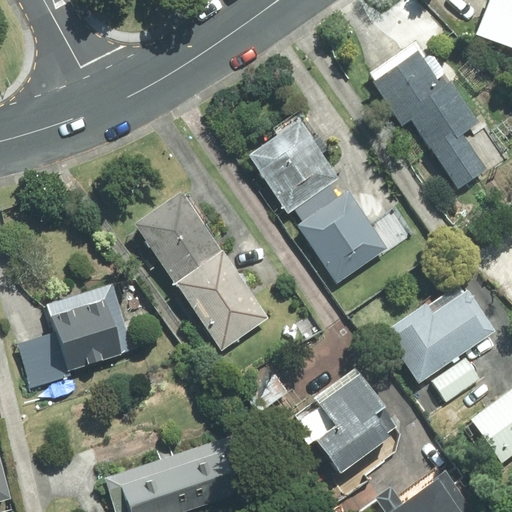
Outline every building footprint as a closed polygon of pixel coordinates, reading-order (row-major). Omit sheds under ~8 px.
[(511,61),(511,0),(480,0),(466,45),(511,61)] [(451,191),(477,172),(455,142),(472,129),(413,51),(360,91),(393,133),(402,126),(451,191)] [(332,178),(292,122),(238,161),(279,217),(332,178)] [(260,326),(171,196),(124,228),(213,358),(260,326)] [(385,252),(344,197),(293,235),(334,290),(385,252)] [(24,390),(142,350),(128,309),(100,319),(91,293),(38,311),(46,335),(9,348),(24,390)] [(487,335),(458,294),(425,318),(418,309),(378,338),(414,387),(487,335)] [(479,381),(463,360),(429,384),(445,406),(479,381)] [(328,481),(394,432),(351,373),(307,406),(312,413),(293,427),(300,438),(298,440),(328,481)] [(289,397),(274,375),(252,391),(267,413),(289,397)] [(511,456),(511,385),(463,424),(498,467),(511,456)] [(214,443),(93,484),(102,511),(129,511),(226,479),(214,443)] [(392,506),(382,493),(359,511),(453,511),(461,506),(433,473),(392,506)]
